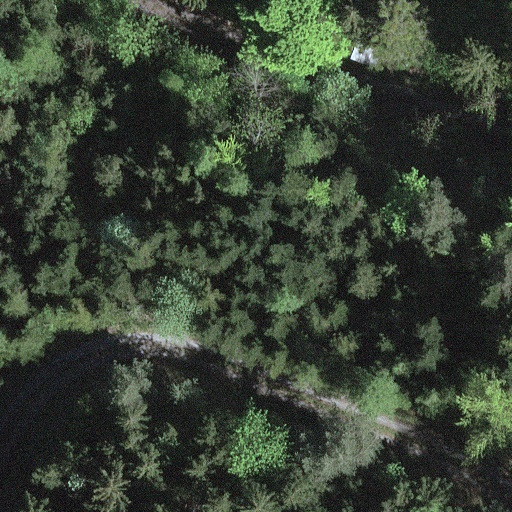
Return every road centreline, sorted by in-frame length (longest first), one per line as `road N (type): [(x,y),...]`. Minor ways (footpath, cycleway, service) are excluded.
road 1 (track): [(511,458),(495,441),(411,399),(242,328),(34,367),(0,437)]
road 2 (track): [(511,139),(183,0)]
